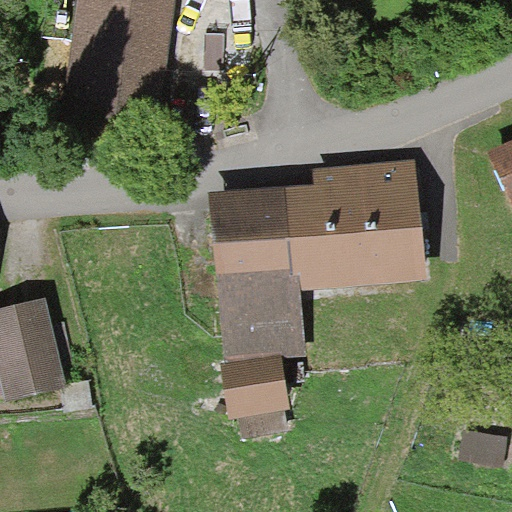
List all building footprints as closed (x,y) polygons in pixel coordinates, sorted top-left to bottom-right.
[(75,0),(64,114),(161,124),(174,0),(75,0)] [(511,152),(492,162),(511,202),(511,152)] [(426,286),(420,167),(351,171),(319,173),(320,194),(309,195),(217,201),(225,370),(286,361),(309,360),(306,292),(426,286)] [(64,394),(54,307),(0,313),(0,346),(7,401),(64,394)] [(234,427),(294,418),(286,361),(225,370),(234,427)]
